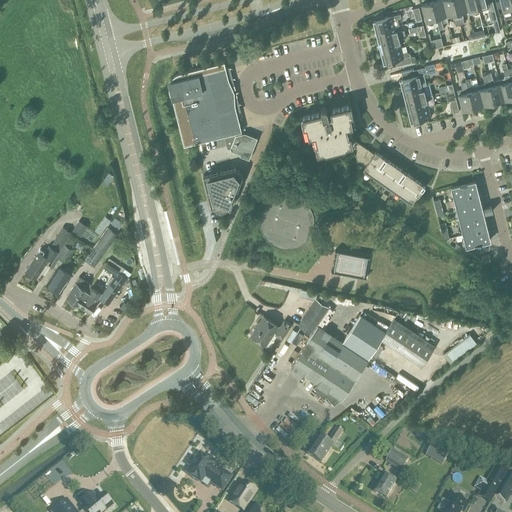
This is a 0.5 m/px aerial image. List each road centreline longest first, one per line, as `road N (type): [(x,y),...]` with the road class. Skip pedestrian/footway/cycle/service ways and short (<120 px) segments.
road 1 (secondary): [(99,46),(152,276),(155,329)]
road 2 (secondary): [(172,325),(114,52)]
road 3 (unclassified): [(323,499),(420,397),(511,329)]
road 4 (residential): [(484,152),(449,154),(396,136),(366,98),(343,22)]
road 5 (tertiary): [(114,52),(305,0)]
road 6 (tertiary): [(255,0),(109,34)]
road 7 (residential): [(266,270),(397,296)]
road 8 (secondary): [(323,499),(222,414)]
road 9 (residential): [(511,272),(484,152)]
